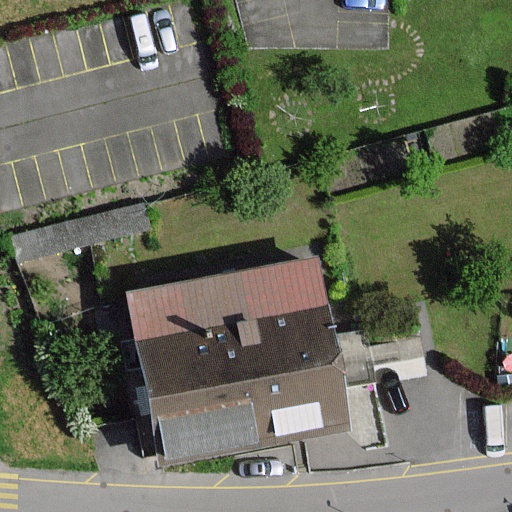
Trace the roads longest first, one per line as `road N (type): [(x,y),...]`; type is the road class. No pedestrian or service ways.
road 1 (residential): [(511,483),(230,511)]
road 2 (residential): [(228,511),(0,501)]
